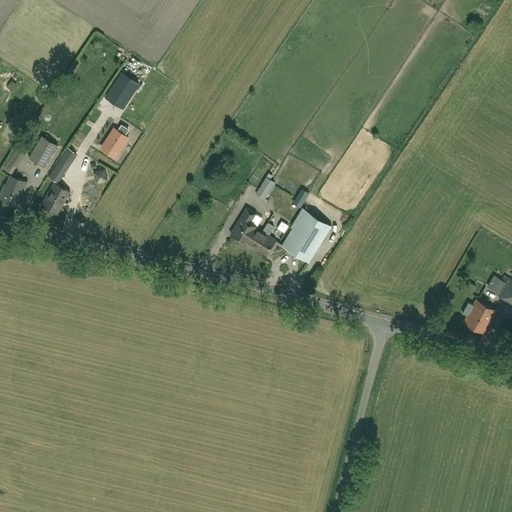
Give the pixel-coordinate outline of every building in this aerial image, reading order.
[(139,83),(122,72),(106,97),(122,108),(139,83)] [(159,84),(168,93),(176,86),(168,76),(159,84)] [(114,129),(102,147),(115,156),(128,137),(124,135),(129,129),(122,124),(118,131),(114,129)] [(97,139),(105,137),(102,127),(94,128),(97,139)] [(45,167),(58,145),(42,135),(29,157),(45,167)] [(18,167),(27,153),(17,147),(8,161),(18,167)] [(67,147),(48,177),(57,182),(76,153),(69,148),(67,147)] [(23,194),(26,185),(27,182),(10,175),(1,198),(17,204),(21,194),(23,194)] [(267,176),(262,184),(271,190),(276,181),(267,176)] [(58,214),(70,191),(54,182),(41,205),(58,214)] [(305,188),(296,200),(303,206),(312,193),(305,188)] [(248,207),(231,234),(247,243),(248,242),(251,244),(256,237),(258,238),(263,231),(257,227),(263,217),(256,213),(248,207)] [(331,226),(304,209),(282,245),(309,262),(331,226)] [(268,222),(263,231),(258,238),(256,237),(251,244),(267,254),(276,239),(269,235),(275,226),(268,222)] [(502,280),(494,291),(511,301),(511,278),(505,274),(502,280)] [(468,302),(462,313),(468,316),(464,321),(484,332),(496,310),(477,299),(474,305),(468,302)]
